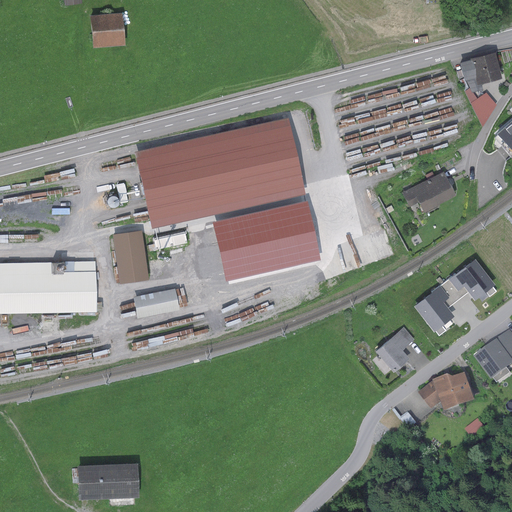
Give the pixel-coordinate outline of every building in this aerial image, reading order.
[(122,13),(91,16),(93,48),(125,45),(122,13)] [(492,53),(456,62),(461,81),(463,80),(469,92),(480,89),(479,83),(499,78),(492,53)] [(495,104),(485,92),(470,103),(481,127),(495,104)] [(288,118),(135,153),(152,229),(306,194),(288,118)] [(511,118),(494,134),(511,155),(511,118)] [(441,172),(400,193),(407,208),(417,203),(422,212),(453,196),(441,172)] [(307,201),(213,222),(226,281),(320,260),(307,201)] [(184,230),(153,237),(154,244),(148,246),(149,251),(187,243),(184,230)] [(142,231),(113,235),(119,283),(148,280),(142,231)] [(442,282),(455,300),(466,292),(472,300),(492,284),(472,259),(442,282)] [(96,261),(0,263),(0,313),(97,312),(96,261)] [(455,300),(442,282),(411,306),(431,332),(452,316),(446,308),(455,300)] [(175,288),(133,297),(137,318),(179,310),(175,288)] [(402,326),(373,351),(390,372),(407,358),(400,350),(413,339),(402,326)] [(511,364),(511,334),(509,330),(474,356),(492,380),(511,364)] [(434,381),(419,393),(432,410),(442,402),(445,411),(475,400),(466,373),(454,377),(450,375),(434,381)] [(478,418),(464,429),(471,437),(484,427),(478,418)] [(137,463),(77,465),(79,500),(139,497),(137,463)]
